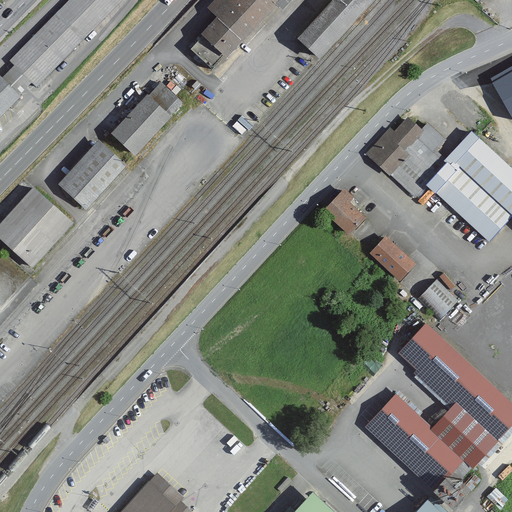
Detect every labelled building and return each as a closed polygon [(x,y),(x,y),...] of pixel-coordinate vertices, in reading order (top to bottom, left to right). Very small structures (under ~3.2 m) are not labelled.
[(76,0),(13,63),(39,90),(129,0),(76,0)] [(216,27),(192,53),(215,73),(279,0),(225,0),(208,20),(216,27)] [(338,0),(300,41),(320,59),(374,0),(338,0)] [(2,74),(0,75),(0,122),(26,98),(2,74)] [(158,84),(112,134),(132,153),(178,103),(158,84)] [(392,126),(368,153),(391,174),(412,151),(409,149),(426,130),(411,117),(398,131),(392,126)] [(432,123),(426,130),(409,149),(412,151),(391,174),(418,197),(430,184),(452,160),(441,149),(450,139),(432,123)] [(452,160),(430,184),(492,241),(511,219),(511,163),(477,132),(452,160)] [(103,146),(65,188),(87,207),(125,166),(103,146)] [(35,185),(0,222),(0,238),(31,267),(73,221),(35,185)] [(347,186),(326,209),(352,235),(370,216),(353,200),(357,196),(347,186)] [(387,235),(373,251),(403,279),(417,263),(387,235)] [(460,300),(449,288),(454,284),(444,272),(419,294),(440,317),(460,300)] [(402,394),(374,425),(453,496),(511,430),(511,401),(429,325),(402,353),(470,413),(449,436),(402,394)] [(173,511),(178,507),(151,482),(122,511),(173,511)] [(339,511),(316,490),(296,511),(339,511)] [(438,511),(429,503),(421,511),(438,511)]
